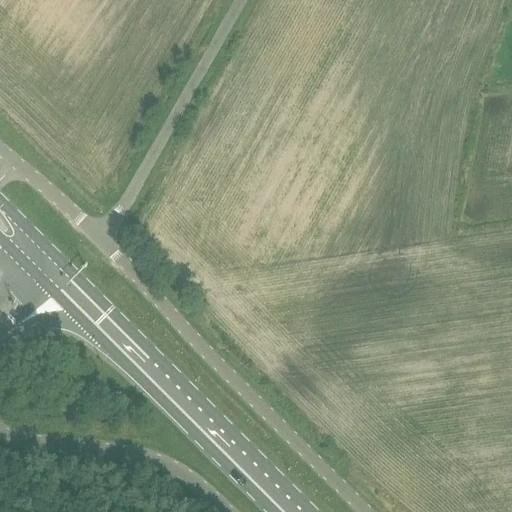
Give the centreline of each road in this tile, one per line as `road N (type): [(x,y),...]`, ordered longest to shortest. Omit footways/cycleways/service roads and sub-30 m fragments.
road 1 (unclassified): [(361,511),(103,241)]
road 2 (primary): [(305,511),(55,258)]
road 3 (primary): [(36,276),(272,511)]
road 4 (unclassified): [(103,241),(245,0)]
road 5 (unclassified): [(226,511),(151,455),(0,436)]
road 6 (unclassified): [(103,241),(0,151)]
